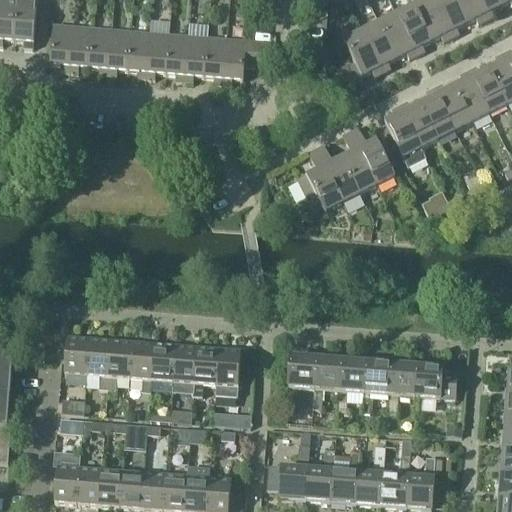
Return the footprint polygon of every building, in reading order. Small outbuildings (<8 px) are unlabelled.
[(343,0),(338,0),(334,2),(340,14),(348,10),(343,0)] [(431,0),(414,9),(432,45),(441,41),(444,46),(452,42),(431,0)] [(452,0),(430,0),(431,0),(452,42),(460,38),(457,32),(466,28),(452,0)] [(474,0),(452,0),(466,28),(476,23),(479,28),(487,24),(474,0)] [(495,0),(474,0),(487,24),(494,20),(492,15),(501,10),(495,0)] [(511,0),(495,0),(501,10),(510,6),(511,9),(511,0)] [(0,3),(0,49),(3,50),(4,44),(14,45),(17,4),(0,3)] [(38,6),(17,4),(14,45),(24,46),(23,52),(34,53),(38,6)] [(414,9),(396,17),(418,59),(426,55),(423,50),(432,45),(414,9)] [(396,17),(379,26),(398,62),(407,58),(410,63),(418,59),(396,17)] [(379,26),(362,35),(383,77),(391,73),(389,67),(398,62),(379,26)] [(70,77),(74,30),(54,29),(50,69),(62,70),(61,76),(70,77)] [(93,32),(74,30),(70,77),(79,78),(79,72),(90,72),(93,32)] [(112,33),(93,32),(90,72),(100,73),(99,79),(108,80),(112,33)] [(128,76),(131,35),(112,33),(108,80),(117,81),(118,75),(128,76)] [(131,35),(128,76),(138,76),(138,82),(147,83),(150,36),(131,35)] [(383,77),(362,35),(344,44),(362,80),(372,75),(375,81),(383,77)] [(170,38),(150,36),(147,83),(156,84),(156,78),(166,79),(170,38)] [(170,38),(166,79),(176,80),(176,86),(185,86),(189,40),(170,38)] [(208,41),(189,40),(185,86),(194,87),(194,81),(204,82),(208,41)] [(227,43),(208,41),(204,82),(215,83),(214,89),(223,89),(227,43)] [(247,44),(227,43),(223,89),(232,90),(233,84),(244,85),(245,70),(247,44)] [(260,45),(250,45),(247,44),(245,70),(257,71),(260,45)] [(260,45),(257,71),(269,72),(271,46),(260,45)] [(315,76),(317,50),(305,49),(303,75),(315,76)] [(329,51),(317,50),(315,76),(327,77),(329,51)] [(511,55),(511,54),(503,59),(511,77),(511,55)] [(507,109),(511,106),(511,77),(503,59),(496,62),(498,68),(488,73),(507,109)] [(477,72),(468,76),(489,118),(507,109),(488,73),(480,77),(477,72)] [(464,85),(454,90),(472,126),(489,118),(468,76),(461,80),(464,85)] [(442,89),(434,93),(455,135),(472,126),(454,90),(445,94),(442,89)] [(420,107),(438,144),(455,135),(434,93),(427,97),(429,103),(420,107)] [(421,152),(438,144),(420,107),(411,112),(408,106),(400,111),(421,152)] [(427,163),(421,152),(400,111),(392,114),(395,120),(384,125),(386,129),(393,143),(396,148),(402,161),(408,173),(427,163)] [(389,145),(393,143),(386,129),(382,131),(389,145)] [(358,132),(350,136),(377,190),(396,180),(377,144),(367,149),(358,132)] [(360,198),(377,190),(350,136),(342,140),(351,157),(342,162),(360,198)] [(402,161),(396,148),(391,150),(398,163),(402,161)] [(324,149),(316,153),(343,207),(360,198),(342,162),(333,166),(324,149)] [(316,198),(325,216),(343,207),(316,153),(308,157),(317,174),(298,184),(307,202),(316,198)] [(495,183),(483,189),(487,198),(499,192),(495,183)] [(471,195),(475,203),(487,198),(483,189),(471,195)] [(460,200),(448,206),(452,215),(464,209),(460,200)] [(437,212),(441,221),(452,215),(448,206),(437,212)] [(363,241),(371,242),(372,234),(364,233),(363,241)] [(87,380),(90,344),(68,342),(65,379),(67,379),(66,388),(86,390),(87,380)] [(0,467),(9,468),(11,432),(8,431),(15,346),(0,344),(0,467)] [(112,346),(90,344),(87,380),(101,381),(100,394),(108,394),(112,346)] [(133,347),(112,346),(108,394),(117,395),(118,383),(130,384),(133,347)] [(154,349),(133,347),(130,384),(144,385),(143,397),(151,398),(151,395),(154,349)] [(173,387),(176,351),(154,349),(151,395),(173,397),(173,388),(173,387)] [(193,401),(194,401),(198,352),(176,351),(173,387),(173,388),(173,397),(193,398),(193,401)] [(204,389),(216,390),(219,354),(198,352),(194,401),(203,402),(203,389),(204,389)] [(219,354),(216,390),(216,400),(237,402),(238,393),(239,393),(242,356),(219,354)] [(318,362),(291,360),(288,391),(289,391),(289,392),(315,394),(318,362)] [(343,364),(318,362),(315,394),(313,413),(322,414),(324,394),(340,396),(343,364)] [(349,396),(365,398),(368,366),(343,364),(340,396),(338,415),(347,416),(349,396)] [(393,368),(368,366),(365,398),(390,400),(393,368)] [(416,402),(419,371),(393,368),(390,400),(416,402)] [(444,373),(419,371),(416,402),(441,404),(456,405),(458,381),(443,380),(444,373)] [(297,402),(288,401),(288,411),(296,412),(297,402)] [(63,404),(62,418),(84,420),(85,406),(63,404)] [(373,407),(364,407),(363,417),(372,417),(373,407)] [(398,410),(390,409),(389,419),(397,420),(398,410)] [(171,421),(171,426),(179,427),(180,416),(172,415),(171,421)] [(240,432),(251,433),(252,420),(240,419),(240,432)] [(84,425),(62,424),(61,438),(83,439),(84,425)] [(92,435),(105,436),(106,427),(93,426),(92,435)] [(106,427),(105,436),(117,437),(118,428),(106,427)] [(511,428),(505,428),(503,453),(511,453),(511,428)] [(148,439),(148,430),(136,429),(135,438),(148,439)] [(148,430),(148,439),(160,440),(161,431),(148,430)] [(448,430),(447,440),(461,441),(462,431),(448,430)] [(178,442),(191,443),(192,434),(179,433),(178,442)] [(192,434),(191,443),(204,444),(204,435),(192,434)] [(235,437),(223,436),(222,445),(234,446),(235,437)] [(356,510),(381,511),(384,479),(386,453),(377,452),(375,478),(359,477),(356,510)] [(306,506),(308,473),(310,454),(301,453),(299,472),(282,471),(282,472),(269,471),(267,495),(280,496),(280,504),(306,506)] [(511,453),(503,453),(501,479),(511,479),(511,453)] [(326,455),(325,464),(334,464),(335,455),(326,455)] [(331,508),(356,510),(359,477),(361,458),(351,457),(349,476),(333,475),(331,508)] [(400,480),(384,479),(381,511),(388,511),(407,511),(410,481),(411,462),(402,461),(400,480)] [(410,481),(407,511),(432,511),(435,483),(434,483),(435,464),(427,463),(425,482),(410,481)] [(187,481),(188,482),(185,511),(207,511),(209,483),(210,483),(211,472),(188,471),(187,481)] [(77,509),(80,473),(58,472),(55,508),(77,509)] [(102,475),(80,473),(77,509),(99,511),(102,475)] [(308,473),(306,506),(331,508),(333,475),(308,473)] [(111,511),(120,511),(123,476),(102,475),(99,511),(111,511)] [(142,511),(145,478),(123,476),(120,511),(142,511)] [(163,511),(166,480),(145,478),(142,511),(163,511)] [(511,479),(501,479),(499,504),(511,505),(511,479)] [(185,511),(188,482),(187,481),(166,480),(163,511),(185,511)] [(229,511),(232,485),(210,483),(209,483),(207,511),(229,511)]
